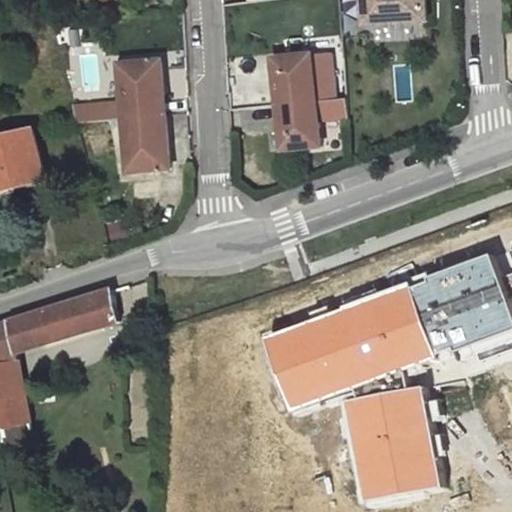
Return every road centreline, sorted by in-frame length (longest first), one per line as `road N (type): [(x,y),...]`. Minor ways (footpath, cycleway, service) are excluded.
road 1 (unclassified): [(497,150),(218,245)]
road 2 (residential): [(203,0),(218,245)]
road 3 (unclassified): [(218,245),(149,257),(0,308)]
road 4 (residential): [(497,150),(486,0)]
